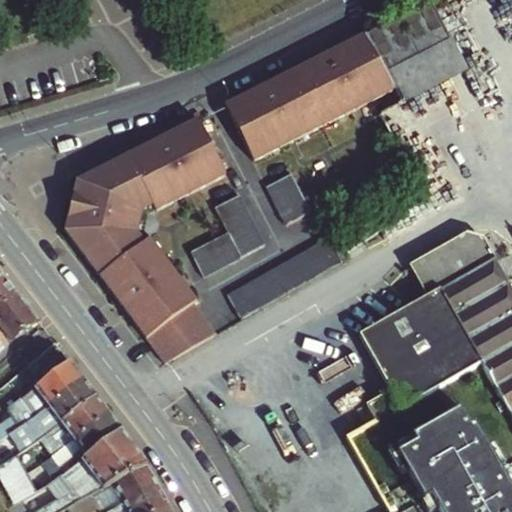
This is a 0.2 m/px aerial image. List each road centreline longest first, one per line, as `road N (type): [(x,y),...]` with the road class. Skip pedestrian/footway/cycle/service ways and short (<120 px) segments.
road 1 (residential): [(359,0),(174,91),(0,142)]
road 2 (tertiary): [(0,224),(211,511)]
road 3 (unknown): [(266,324),(347,511)]
